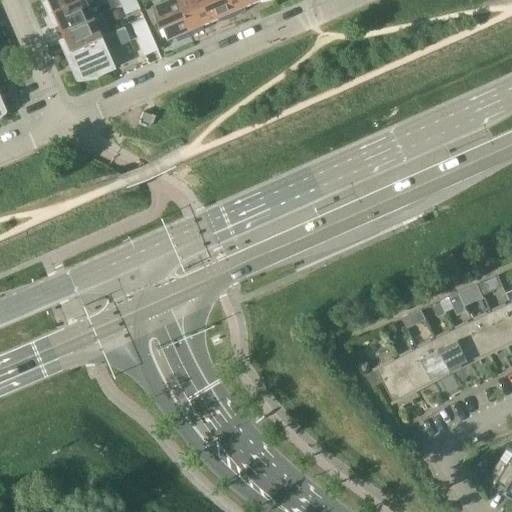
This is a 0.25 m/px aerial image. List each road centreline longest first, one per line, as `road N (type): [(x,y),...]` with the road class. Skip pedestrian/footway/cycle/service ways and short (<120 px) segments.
road 1 (primary): [(511,93),(128,261)]
road 2 (primary): [(146,309),(511,144)]
road 3 (residential): [(65,124),(347,0)]
road 4 (tertiary): [(300,511),(219,443),(188,399),(146,309)]
road 5 (residential): [(480,511),(447,460),(427,448),(511,408)]
road 6 (primary): [(0,375),(146,309)]
road 7 (primary): [(128,261),(0,313)]
road 8 (residential): [(65,124),(13,0)]
